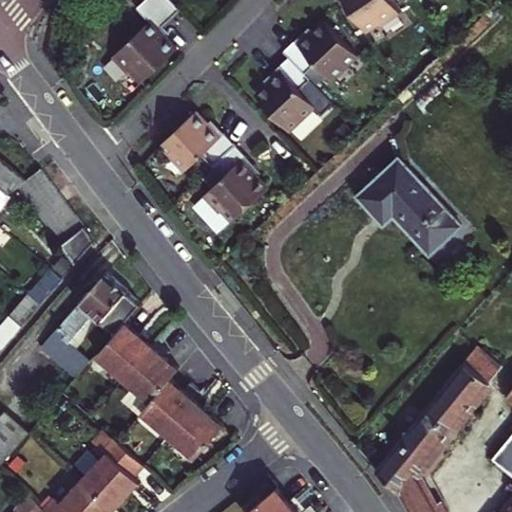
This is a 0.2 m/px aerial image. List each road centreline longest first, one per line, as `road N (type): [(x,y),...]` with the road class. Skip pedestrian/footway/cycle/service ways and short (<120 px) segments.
road 1 (residential): [(298,422),(95,165)]
road 2 (residential): [(255,0),(95,165)]
road 3 (residential): [(95,165),(1,43)]
road 4 (residential): [(298,422),(185,511)]
